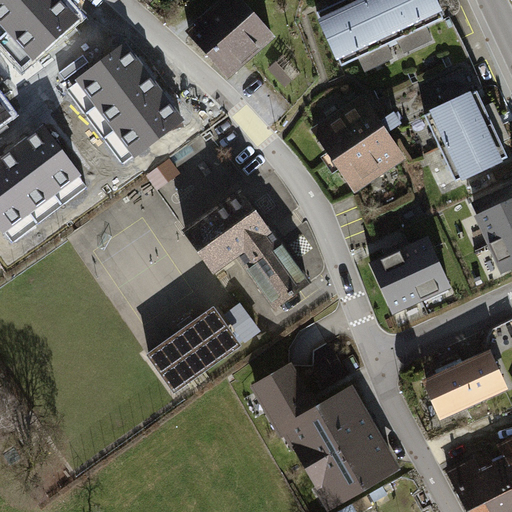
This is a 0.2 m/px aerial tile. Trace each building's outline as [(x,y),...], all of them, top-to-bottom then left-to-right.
[(58,0),(0,0),(0,18),(35,57),(77,19),(58,0)] [(241,0),(228,0),(188,35),(233,84),(280,42),(241,0)] [(440,0),(346,0),(316,14),(343,71),(450,21),(440,0)] [(128,41),(77,79),(136,157),(186,119),(128,41)] [(511,161),(479,92),(426,116),(462,190),(511,167),(511,161)] [(366,98),(311,132),(357,198),(410,162),(366,98)] [(0,101),(0,126),(12,117),(0,101)] [(83,174),(45,124),(0,156),(0,226),(4,232),(83,174)] [(170,159),(148,175),(159,191),(182,175),(170,159)] [(243,192),(184,235),(218,282),(244,264),(282,316),(318,290),(243,192)] [(511,197),(481,211),(511,277),(511,276),(511,197)] [(443,227),(376,257),(399,317),(468,291),(443,227)] [(212,304),(144,351),(173,390),(241,343),(212,304)] [(245,343),(259,335),(245,310),(230,318),(245,343)] [(489,347),(421,378),(439,419),(509,388),(489,347)] [(290,360),(248,384),(279,437),(283,435),(325,507),(397,468),(351,381),(312,400),(290,360)] [(475,455),(446,470),(467,511),(511,511),(511,436),(499,444),(504,455),(480,465),(475,455)]
